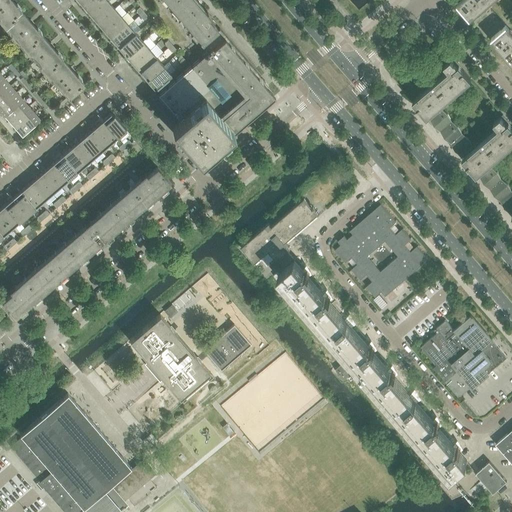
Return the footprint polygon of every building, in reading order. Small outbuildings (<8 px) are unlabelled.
[(31,22),(20,10),(20,9),(21,8),(17,3),(15,4),(12,0),(7,0),(0,6),(0,19),(10,31),(11,30),(16,35),(31,22)] [(90,14),(107,0),(90,0),(83,6),(90,14)] [(97,23),(114,8),(107,0),(90,14),(97,23)] [(204,13),(193,0),(167,0),(172,6),(186,22),(189,26),(202,41),(217,28),(208,18),(211,16),(210,16),(211,15),(207,10),(204,13)] [(482,8),(474,0),(461,0),(457,4),(470,19),(482,8)] [(474,0),(482,8),(491,0),(474,0)] [(104,31),(122,16),(114,8),(97,23),(104,31)] [(112,39),(129,24),(122,16),(104,31),(112,39)] [(51,45),(41,33),(40,33),(42,32),(37,26),(36,27),(31,22),(16,35),(20,39),(18,40),(30,55),(32,53),(36,58),(51,45)] [(119,47),(136,32),(129,24),(112,39),(119,47)] [(511,42),(511,32),(506,25),(491,38),(502,51),(511,42)] [(272,94),(266,88),(267,87),(217,28),(202,41),(200,43),(207,51),(158,93),(187,126),(183,129),(183,130),(184,129),(190,137),(190,138),(191,137),(198,145),(197,146),(201,143),(208,151),(266,101),(265,100),(272,94)] [(126,55),(143,41),(136,32),(119,47),(126,55)] [(133,64),(150,49),(143,41),(126,55),(133,64)] [(511,42),(502,51),(511,62),(511,42)] [(69,66),(61,56),(62,55),(57,50),(56,51),(51,45),(36,58),(40,63),(38,64),(50,78),(52,77),(56,81),(71,69),(69,66)] [(140,72),(157,57),(150,49),(133,64),(140,72)] [(147,80),(164,65),(157,57),(140,72),(147,80)] [(460,64),(453,57),(451,58),(444,64),(451,72),(459,65),(460,64)] [(154,88),(168,76),(171,74),(164,65),(147,80),(154,88)] [(438,108),(471,79),(459,65),(451,72),(426,93),(424,91),(413,101),(427,117),(429,116),(438,108)] [(83,82),(81,80),(82,79),(78,73),(76,74),(71,69),(56,81),(69,95),(83,82)] [(0,94),(10,85),(5,79),(0,82),(0,94)] [(0,106),(16,92),(10,85),(0,94),(0,106)] [(0,110),(4,115),(22,99),(16,92),(0,106),(0,110)] [(10,121),(28,106),(22,99),(4,115),(10,121)] [(16,128),(34,113),(28,106),(10,121),(16,128)] [(452,121),(448,114),(442,109),(441,108),(440,110),(438,108),(429,116),(430,118),(430,119),(436,124),(440,130),(441,131),(452,121)] [(126,129),(112,112),(111,112),(103,119),(117,136),(126,129)] [(22,135),(40,120),(34,113),(16,128),(22,135)] [(509,121),(503,114),(501,116),(494,122),(500,129),(508,122),(509,121)] [(117,136),(103,119),(95,126),(109,143),(117,136)] [(488,165),(476,150),(474,148),(473,149),(471,147),(473,145),(469,138),(462,133),(458,126),(452,121),(441,131),(447,136),(451,143),(457,148),(461,155),(463,157),(462,158),(476,175),(478,173),(480,175),(479,176),(480,176),(486,181),(490,188),(496,193),(500,200),(511,190),(508,184),(502,178),(501,178),(497,171),(491,166),(489,168),(487,165),(488,165)] [(488,165),(511,144),(511,126),(508,122),(500,129),(476,150),(488,165)] [(109,143),(95,126),(86,133),(101,150),(109,143)] [(101,150),(86,133),(78,140),(93,157),(101,150)] [(93,157),(78,140),(70,147),(85,164),(93,157)] [(85,164),(70,147),(62,154),(77,171),(85,164)] [(77,171),(62,154),(54,161),(68,179),(77,171)] [(68,179),(54,161),(45,169),(60,186),(68,179)] [(107,240),(105,237),(115,228),(131,214),(170,181),(157,166),(147,174),(144,172),(140,176),(142,179),(92,222),(89,219),(84,224),(87,226),(16,287),(14,284),(9,288),(9,289),(11,291),(1,300),(14,315),(33,298),(65,270),(86,253),(93,246),(100,241),(103,244),(107,240)] [(60,186),(45,169),(37,176),(52,193),(60,186)] [(52,193),(37,176),(29,183),(44,200),(52,193)] [(44,200),(29,183),(21,190),(35,207),(44,200)] [(35,207),(21,190),(13,197),(27,214),(35,207)] [(511,190),(500,200),(501,201),(507,205),(511,212),(511,213),(511,212),(511,190)] [(27,214),(13,197),(4,204),(19,221),(27,214)] [(285,241),(318,213),(314,209),(315,208),(313,206),(312,207),(311,205),(304,198),(272,225),(269,222),(241,246),(255,262),(264,254),(272,263),(270,265),(276,272),(293,257),(288,250),(291,248),(285,241)] [(375,296),(381,291),(385,295),(396,286),(404,279),(422,264),(420,261),(426,256),(417,245),(411,251),(405,244),(411,238),(402,228),(396,233),(390,226),(396,221),(395,220),(381,203),(369,214),(350,230),(353,233),(347,238),(344,235),(338,240),(341,244),(335,249),(345,261),(351,256),(358,263),(351,268),(359,277),(360,279),(366,273),(372,280),(366,286),(375,296)] [(19,221),(4,204),(0,207),(0,215),(11,228),(19,221)] [(11,228),(0,215),(0,231),(3,235),(11,228)] [(307,274),(310,271),(308,268),(305,270),(303,270),(294,260),(278,273),(300,298),(315,284),(307,274)] [(327,298),(331,295),(329,293),(326,295),(324,295),(315,284),(300,298),(321,322),(336,309),(327,298)] [(387,303),(379,294),(374,299),(382,308),(387,303)] [(351,325),(355,322),(349,315),(345,319),(336,309),(321,322),(344,349),(360,336),(351,325)] [(159,373),(163,378),(183,401),(213,376),(160,313),(130,339),(148,360),(152,365),(149,368),(156,376),(159,373)] [(492,360),(482,349),(492,340),(471,315),(454,329),(446,319),(437,327),(439,330),(421,346),(435,362),(437,364),(433,367),(458,396),(472,384),(473,386),(483,377),(482,375),(485,372),(482,369),(492,360)] [(234,324),(204,349),(221,369),(251,343),(234,324)] [(372,350),(375,347),(373,344),(371,346),(368,346),(360,336),(344,349),(350,356),(355,362),(359,366),(365,373),(380,360),(372,350)] [(359,366),(355,362),(350,356),(336,369),(339,374),(344,379),(359,366)] [(401,384),(392,374),(396,371),(394,368),(391,370),(389,370),(380,360),(365,373),(386,397),(401,384)] [(420,398),(419,396),(414,391),(410,394),(401,384),(386,397),(409,425),(425,411),(416,401),(420,398)] [(131,466),(123,457),(68,392),(20,433),(22,436),(10,446),(40,480),(38,481),(43,487),(44,485),(61,505),(66,511),(112,511),(118,508),(115,504),(120,500),(121,501),(128,495),(131,493),(147,478),(146,477),(153,471),(143,460),(133,468),(131,466)] [(437,425),(440,422),(438,419),(436,422),(433,421),(425,411),(409,425),(430,449),(445,436),(437,425)] [(511,434),(509,431),(496,443),(511,462),(511,434)] [(458,450),(461,446),(459,444),(456,446),(454,446),(445,436),(430,449),(451,474),(467,460),(458,450)] [(507,480),(489,460),(475,472),(488,487),(493,492),(507,480)]
